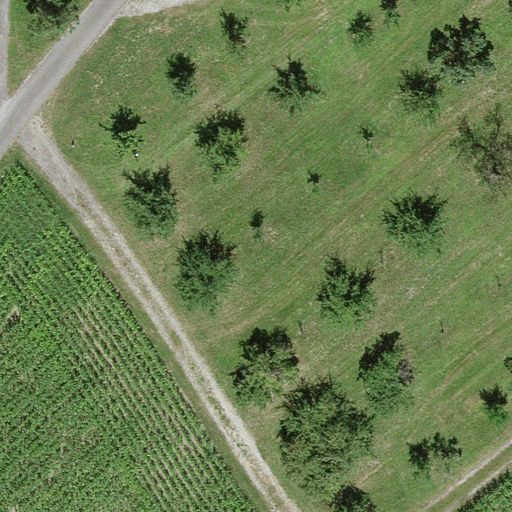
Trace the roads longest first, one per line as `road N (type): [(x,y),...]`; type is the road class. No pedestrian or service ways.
road 1 (track): [(4,113),(64,187),(276,511)]
road 2 (track): [(4,113),(100,0)]
